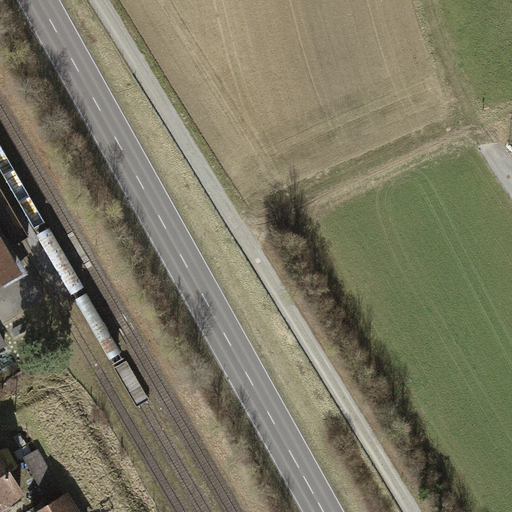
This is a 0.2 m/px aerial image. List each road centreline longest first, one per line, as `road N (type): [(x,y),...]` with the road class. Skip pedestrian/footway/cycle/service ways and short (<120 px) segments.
road 1 (track): [(103,0),(414,511)]
road 2 (secondary): [(39,0),(323,511)]
road 3 (track): [(422,0),(500,159)]
